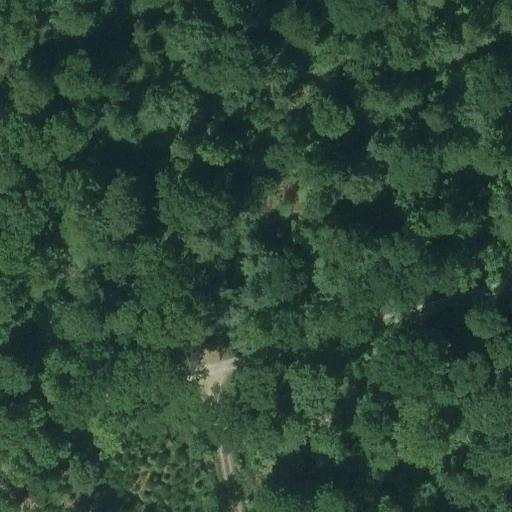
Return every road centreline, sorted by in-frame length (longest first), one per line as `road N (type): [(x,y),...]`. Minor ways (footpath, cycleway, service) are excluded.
road 1 (track): [(511,280),(0,427)]
road 2 (track): [(113,0),(233,511)]
